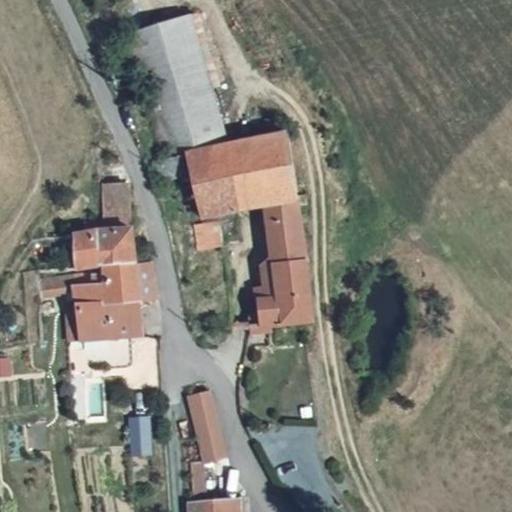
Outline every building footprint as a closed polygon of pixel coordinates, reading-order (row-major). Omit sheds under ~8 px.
[(130,33),(162,158),(227,145),(196,17),(130,33)] [(227,145),(162,158),(157,159),(161,180),(191,172),(201,212),(220,207),(235,204),(264,199),(295,193),(287,132),(227,145)] [(88,242),(112,239),(146,235),(144,221),(142,203),(135,204),(133,186),(128,160),(96,162),(97,172),(101,189),(103,208),(84,211),(88,242)] [(295,193),(264,199),(275,278),(254,281),(260,318),(312,311),(295,193)] [(235,204),(220,207),(226,234),(242,230),(235,204)] [(89,258),(91,277),(127,273),(128,279),(152,276),(148,249),(146,235),(112,239),(114,256),(89,258)] [(154,306),(152,276),(128,279),(127,273),(91,277),(68,279),(70,316),(72,338),(144,330),(142,308),(154,306)] [(233,458),(205,386),(179,396),(208,469),(233,458)] [(132,455),(156,453),(154,415),(130,416),(132,455)]
